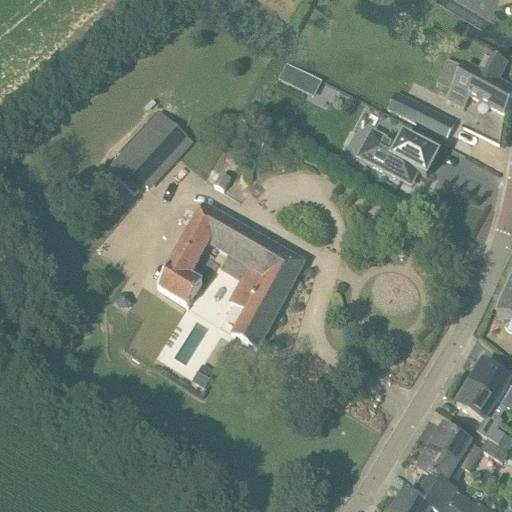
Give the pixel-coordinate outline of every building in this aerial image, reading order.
[(446,0),(454,4),(451,10),(465,18),(468,13),(481,21),(491,4),(493,0),(446,0)] [(463,70),(447,101),(464,110),(470,98),(504,117),(511,102),(511,95),(496,87),(506,67),(489,58),(479,78),(463,70)] [(315,96),(322,80),(287,66),(281,82),(315,96)] [(396,97),(388,113),(447,142),(455,126),(396,97)] [(158,114),(105,171),(133,199),(144,188),(149,193),(192,145),(158,114)] [(374,137),(361,162),(402,184),(409,171),(417,175),(427,180),(439,158),(403,139),(398,150),(374,137)] [(422,137),(420,148),(440,151),(442,141),(422,137)] [(221,176),(214,189),(224,195),(231,182),(221,176)] [(170,267),(156,292),(187,311),(203,285),(192,278),(209,250),(227,260),(220,273),(240,284),(228,305),(244,314),(230,339),(258,356),(307,266),(204,207),(201,213),(200,212),(169,266),(170,267)] [(511,284),(496,320),(505,324),(505,329),(507,333),(511,335),(511,334),(511,284)] [(511,383),(483,366),(470,387),(499,405),(511,412),(511,411),(511,383)] [(470,387),(456,409),(483,425),(477,435),(510,455),(511,451),(511,441),(497,433),(503,424),(492,417),(499,405),(470,387)] [(444,430),(431,451),(470,475),(483,455),(483,454),(481,452),(444,430)] [(477,435),(476,436),(487,443),(481,452),(483,454),(483,455),(503,467),(510,455),(477,435)] [(431,451),(417,473),(434,484),(427,495),(436,501),(455,511),(493,511),(476,501),(472,506),(457,497),(458,496),(449,489),(460,470),(469,476),(470,475),(431,451)] [(404,495),(393,511),(455,511),(436,501),(429,511),(404,495)]
